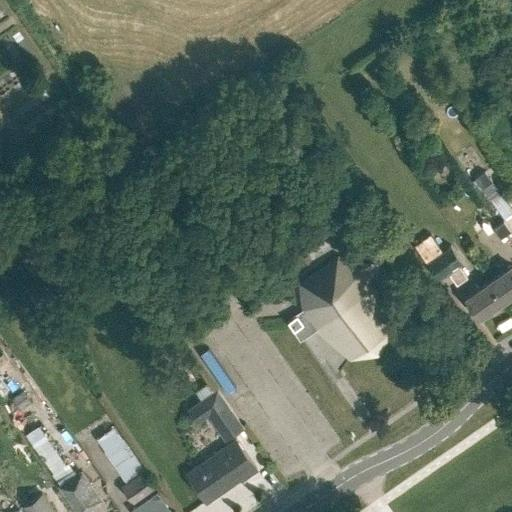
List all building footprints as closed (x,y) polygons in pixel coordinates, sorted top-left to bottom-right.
[(511,0),(499,0),(511,17),(511,16),(511,0)] [(511,103),(507,97),(495,106),(507,122),(511,118),(511,103)] [(477,178),(485,188),(495,180),(488,170),(486,172),(481,165),(470,173),(475,180),(477,178)] [(491,197),(504,216),(511,210),(511,205),(501,190),(491,197)] [(481,232),(502,217),(495,207),(474,222),(481,232)] [(511,233),(505,223),(495,229),(502,239),(511,233)] [(435,255),(423,238),(414,245),(438,280),(463,262),(451,244),(435,255)] [(373,286),(361,268),(339,256),(299,282),(303,308),(315,327),(351,358),(377,355),(391,330),(373,286)] [(489,281),(502,299),(511,292),(511,264),(489,281)] [(450,272),(458,283),(468,276),(461,265),(450,272)] [(466,297),(479,316),(502,299),(489,281),(466,297)] [(209,414),(227,439),(245,425),(218,385),(188,406),(198,422),(209,414)] [(25,389),(12,399),(21,411),(34,401),(25,389)] [(81,400),(62,413),(77,435),(96,422),(81,400)] [(257,468),(237,438),(187,473),(206,500),(243,475),(244,477),(257,468)] [(100,498),(81,471),(61,485),(80,511),(100,498)] [(56,511),(42,491),(23,504),(28,511),(56,511)] [(132,509),(133,511),(176,511),(174,509),(171,511),(157,491),(132,509)]
